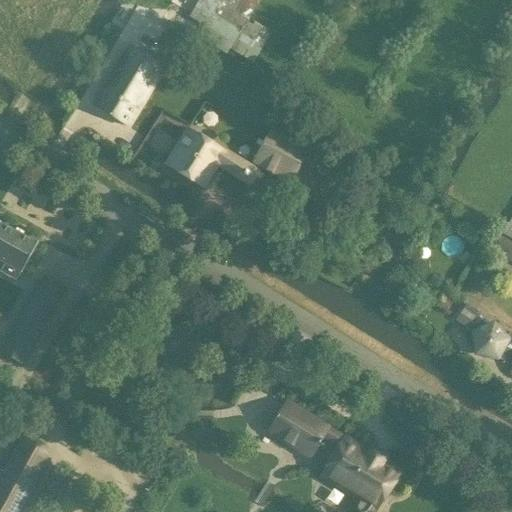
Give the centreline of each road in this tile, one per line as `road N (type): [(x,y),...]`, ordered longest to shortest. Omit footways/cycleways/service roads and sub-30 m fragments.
road 1 (tertiary): [(511,451),(0,139)]
road 2 (track): [(0,410),(124,214)]
